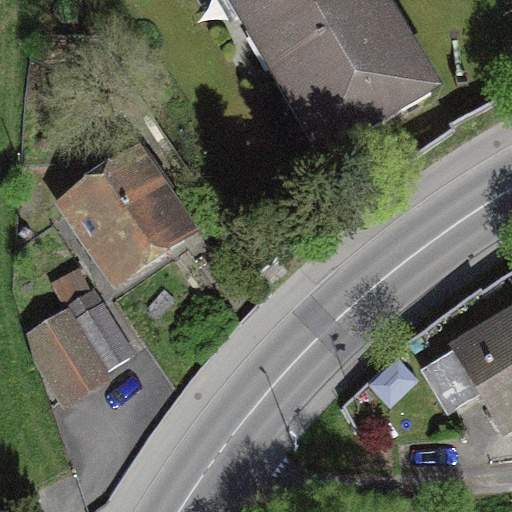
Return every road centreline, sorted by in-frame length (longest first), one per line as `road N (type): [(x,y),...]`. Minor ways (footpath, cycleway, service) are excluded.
road 1 (primary): [(198,481),(316,339),(385,275),(511,188)]
road 2 (residential): [(198,481),(359,483),(511,471)]
